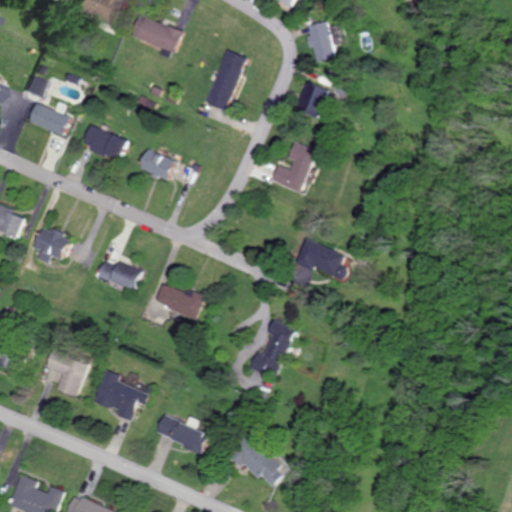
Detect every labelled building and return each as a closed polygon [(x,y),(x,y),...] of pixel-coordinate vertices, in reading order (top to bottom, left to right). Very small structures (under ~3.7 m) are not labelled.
[(76,0),(73,10),(113,25),(121,3),(113,0),(112,0),(76,0)] [(163,47),(161,54),(173,59),(184,30),(140,14),(132,36),(163,47)] [(322,62),(342,58),(335,21),(314,25),(316,35),(313,35),(315,48),(319,47),(322,62)] [(209,101),(228,109),(250,57),(230,49),(209,101)] [(26,91),(42,97),(49,82),(33,75),(26,91)] [(304,110),(325,117),(334,88),(312,82),(304,110)] [(67,104),(58,102),(56,109),(35,103),(30,124),(65,133),(69,116),(64,115),(67,104)] [(120,159),(128,139),(91,124),(83,144),(120,159)] [(277,180),(306,191),(321,150),(299,142),(293,158),(299,160),(296,170),(282,165),(277,180)] [(141,171),(172,179),(178,159),(147,150),(141,171)] [(26,215),(0,205),(0,229),(19,236),(26,215)] [(72,236),(43,227),(36,248),(43,250),(40,259),(52,262),(54,255),(65,259),(72,236)] [(301,263),(319,270),(320,267),(350,279),(355,267),(348,264),(352,255),(312,238),(301,263)] [(119,265),(104,262),(100,279),(137,287),(142,267),(119,263),(119,265)] [(157,303),(199,319),(208,298),(165,281),(157,303)] [(269,354),(260,351),(254,368),(280,377),(299,327),(277,319),(272,333),(276,334),(269,354)] [(76,396),(88,365),(54,352),(48,367),(63,373),(58,389),(76,396)] [(95,402),(118,410),(116,415),(132,420),(138,401),(147,405),(151,393),(119,381),(121,374),(107,369),(95,402)] [(204,450),(210,431),(164,416),(158,435),(204,450)] [(278,488),(288,475),(283,470),(285,467),(250,439),(236,455),(278,488)] [(12,505),(31,511),(58,511),(67,491),(53,486),(50,493),(37,488),(40,481),(24,474),(12,505)] [(117,511),(76,495),(69,511),(117,511)]
